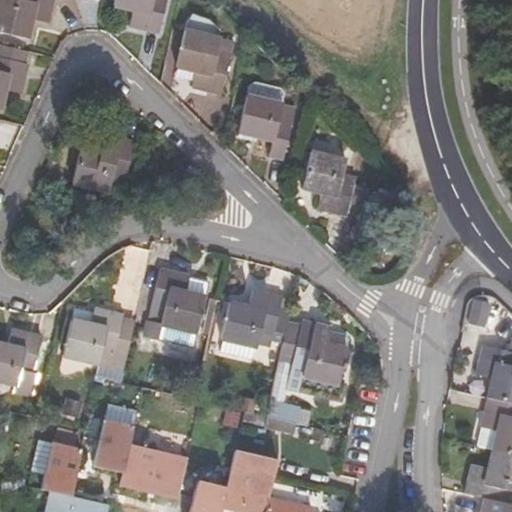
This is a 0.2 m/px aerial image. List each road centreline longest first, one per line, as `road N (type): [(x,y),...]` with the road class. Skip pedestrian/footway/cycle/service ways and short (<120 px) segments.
road 1 (residential): [(276,236),(234,176),(104,56),(72,63),(0,224)]
road 2 (residential): [(0,285),(43,295),(124,232),(158,224),(238,240)]
road 3 (track): [(256,0),(396,140),(448,168)]
road 4 (unclassified): [(425,0),(432,126),(472,225)]
road 5 (residential): [(276,236),(420,331)]
road 6 (residential): [(414,372),(400,393),(373,511)]
road 7 (residential): [(431,511),(428,410),(414,372)]
road 8 (residential): [(420,331),(427,295),(472,225)]
